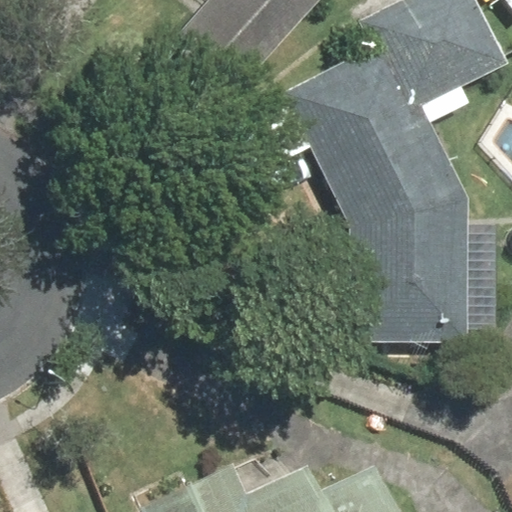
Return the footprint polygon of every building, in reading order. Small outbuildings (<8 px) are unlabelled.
[(315,0),(204,0),(156,53),(216,108),(315,0)] [(364,55),(276,97),(281,108),(224,135),(246,181),(307,151),(341,223),(343,344),(456,348),(462,211),(424,129),(468,108),(458,88),(502,68),(470,0),(400,0),(350,24),(364,55)] [(511,0),(496,0),(511,19),(511,0)] [(212,476),(134,511),(387,511),(358,448),(228,509),(212,476)] [(459,511),(457,499),(423,505),(423,511),(459,511)]
